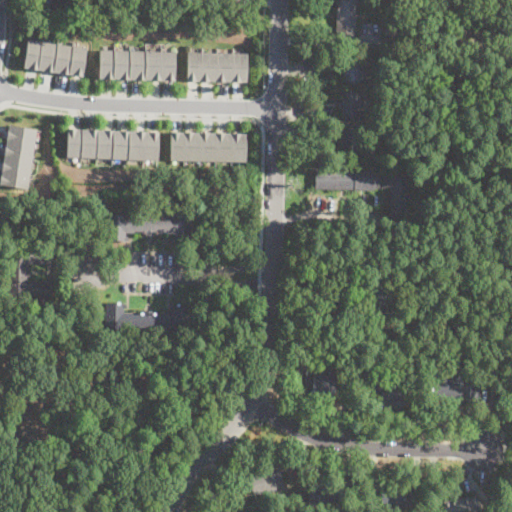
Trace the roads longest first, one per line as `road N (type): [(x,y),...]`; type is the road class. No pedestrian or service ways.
road 1 (residential): [(279,0),(271,345),(251,402)]
road 2 (residential): [(277,108),(76,102),(0,90)]
road 3 (residential): [(251,402),(338,444),(481,449)]
road 4 (residential): [(168,478),(60,422),(20,412),(0,417)]
road 5 (residential): [(169,511),(185,477),(251,402)]
